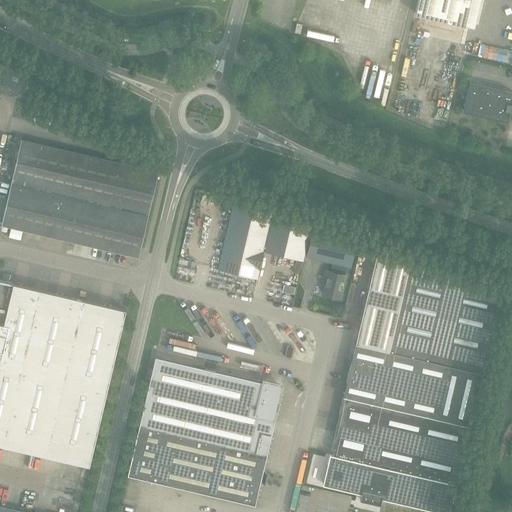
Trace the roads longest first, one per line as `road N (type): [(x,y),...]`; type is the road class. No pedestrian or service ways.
road 1 (tertiary): [(98,511),(151,283)]
road 2 (unclassified): [(151,283),(329,325),(318,374)]
road 3 (secondary): [(511,229),(295,152)]
road 4 (unclassified): [(0,247),(151,283)]
road 5 (unclassified): [(318,374),(285,511)]
road 6 (unclassified): [(198,346),(318,374)]
